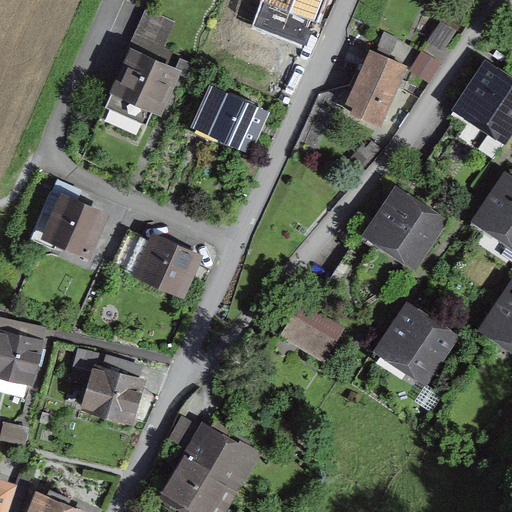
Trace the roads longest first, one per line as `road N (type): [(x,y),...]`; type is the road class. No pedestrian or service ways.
road 1 (residential): [(501,0),(384,156),(227,341),(180,370)]
road 2 (residential): [(345,0),(180,370)]
road 3 (residential): [(511,152),(404,295)]
road 4 (residential): [(180,370),(117,511)]
